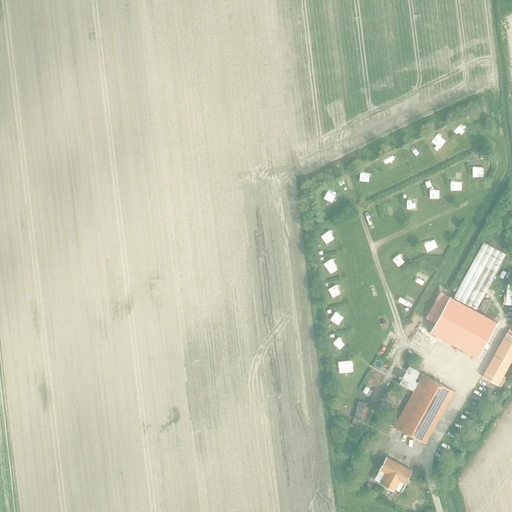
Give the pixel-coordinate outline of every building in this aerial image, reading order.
[(485,157),(474,157),(474,171),(485,171),(485,157)] [(371,171),(371,163),(362,162),(361,170),(371,171)] [(441,181),(431,181),(431,190),(440,191),(441,181)] [(327,184),(324,195),(334,198),(337,188),(327,184)] [(408,191),(407,205),(417,206),(418,191),(408,191)] [(324,228),(329,236),(337,231),(332,223),(324,228)] [(427,243),(437,240),(433,230),(424,233),(427,243)] [(483,243),(453,297),(476,310),(506,255),(488,245),(483,242),(483,243)] [(329,264),(339,260),(335,250),(325,254),(329,264)] [(417,266),(415,271),(425,276),(427,271),(417,266)] [(329,280),(333,289),(343,285),(340,276),(329,280)] [(434,323),(449,296),(448,296),(441,292),(440,292),(426,318),(434,323)] [(477,358),(497,323),(475,310),(452,298),(449,296),(434,323),(429,332),(477,358)] [(337,304),(332,312),(340,318),(346,309),(337,304)] [(341,340),(347,335),(340,329),(335,335),(341,340)] [(419,372),(409,366),(399,384),(413,391),(418,383),(415,381),(419,372)] [(394,426),(425,444),(454,391),(423,374),(418,383),(413,391),(394,426)] [(399,480),(404,483),(411,470),(386,457),(374,479),(380,482),(380,483),(394,490),(399,480)]
